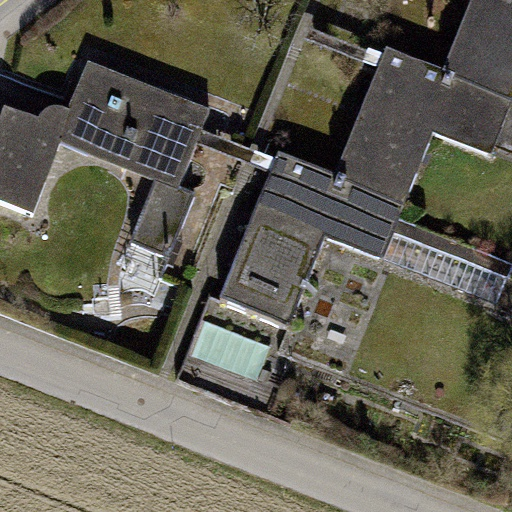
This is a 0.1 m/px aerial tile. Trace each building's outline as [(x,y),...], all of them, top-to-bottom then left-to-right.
[(511,0),(477,0),(447,76),(511,102),(511,0)] [(511,102),(447,76),(390,53),(338,181),(409,210),(438,137),(495,159),(511,120),(511,102)] [(93,66),(72,118),(63,116),(54,116),(47,121),(42,127),(9,114),(0,136),(0,203),(36,217),(67,138),(186,184),(213,113),(93,66)] [(409,210),(338,181),(281,159),(222,305),(292,333),(329,241),(387,264),(409,210)] [(158,188),(134,248),(171,262),(195,202),(158,188)] [(507,298),(511,280),(511,259),(406,230),(396,267),(507,298)]
